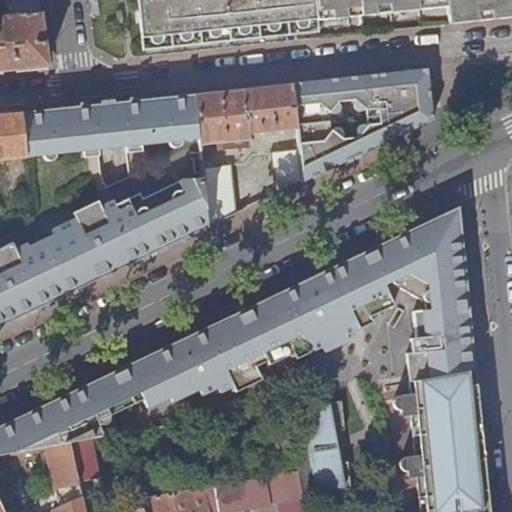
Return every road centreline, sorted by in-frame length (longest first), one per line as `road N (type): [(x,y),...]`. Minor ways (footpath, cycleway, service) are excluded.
road 1 (tertiary): [(0,375),(473,150)]
road 2 (residential): [(511,41),(78,86)]
road 3 (residential): [(511,408),(490,183),(473,150)]
